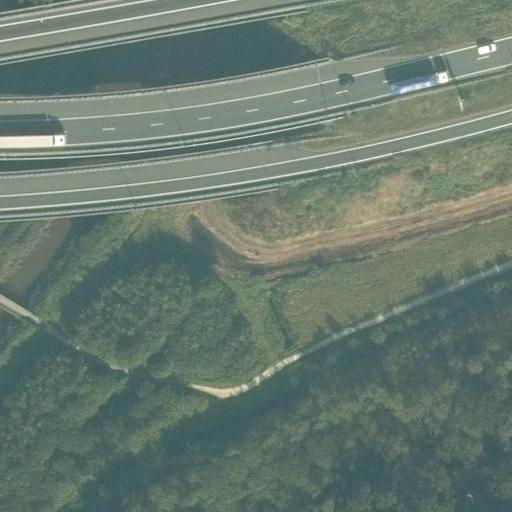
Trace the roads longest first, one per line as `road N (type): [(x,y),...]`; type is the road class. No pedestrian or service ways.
road 1 (motorway): [(0,200),(260,171),(511,114)]
road 2 (trunk): [(0,135),(207,120),(511,53)]
road 3 (motorway): [(0,30),(178,0)]
